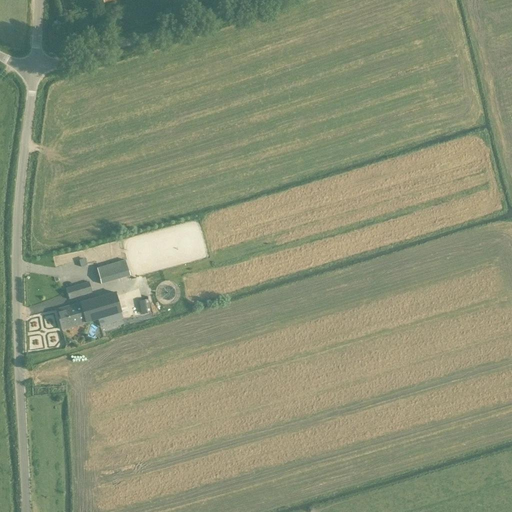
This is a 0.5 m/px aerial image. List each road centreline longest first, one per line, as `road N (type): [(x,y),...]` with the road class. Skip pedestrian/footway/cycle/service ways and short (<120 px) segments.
road 1 (unclassified): [(23,511),(17,219),(37,74)]
road 2 (unclassified): [(37,74),(280,0)]
